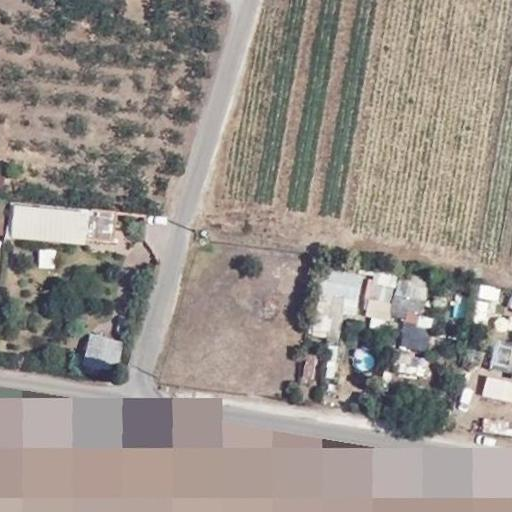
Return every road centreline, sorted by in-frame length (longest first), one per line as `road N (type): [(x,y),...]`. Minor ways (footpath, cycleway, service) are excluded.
road 1 (residential): [(250,0),(136,405)]
road 2 (residential): [(136,405),(511,467)]
road 3 (residential): [(0,383),(136,405)]
